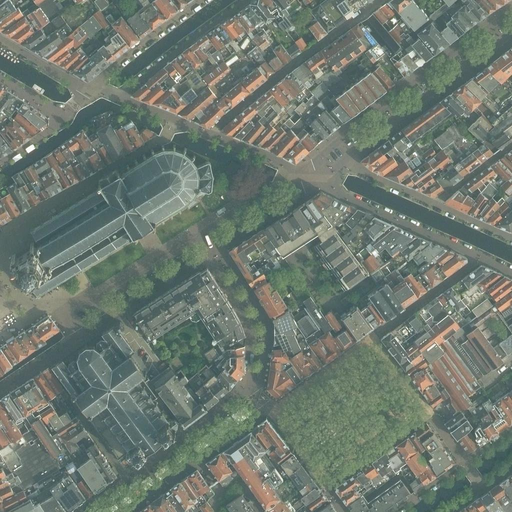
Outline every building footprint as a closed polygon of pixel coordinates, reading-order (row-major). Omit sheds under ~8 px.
[(6,0),(0,4),(0,19),(18,8),(29,0),(6,0)] [(62,14),(60,10),(63,7),(59,2),(56,4),(52,0),(44,0),(37,5),(38,8),(2,33),(20,43),(40,28),(49,21),(50,22),(52,21),(60,15),(62,14)] [(105,0),(96,0),(94,2),(101,11),(109,5),(105,0)] [(145,18),(144,19),(152,29),(166,19),(151,0),(133,0),(132,1),(136,7),(145,18)] [(151,0),(166,19),(179,10),(170,0),(151,0)] [(170,0),(179,10),(189,2),(186,0),(170,0)] [(266,25),(275,18),(272,14),(272,15),(261,0),(256,0),(251,4),(264,21),(266,25)] [(278,13),(280,16),(281,16),(283,15),(281,11),(272,0),(261,0),(272,15),(272,14),(277,11),(278,13)] [(286,0),(272,0),(281,11),(283,15),(281,16),(283,20),(278,24),(283,31),(291,25),(285,16),(301,5),(297,0),(293,0),(292,1),(289,3),(286,0)] [(346,18),(333,0),(324,0),(320,4),(336,26),(346,18)] [(333,0),(346,18),(356,11),(369,2),(367,0),(351,0),(349,2),(347,0),(333,0)] [(397,11),(401,16),(400,17),(403,20),(402,20),(433,55),(449,43),(450,42),(453,39),(457,36),(448,25),(439,16),(446,10),(451,6),(452,7),(455,4),(453,2),(454,0),(443,0),(446,3),(429,16),(430,17),(429,18),(420,8),(420,9),(412,0),(391,0),(387,3),(395,12),(396,13),(397,11)] [(451,6),(446,10),(464,31),(479,20),(461,0),(460,0),(455,4),(452,7),(451,6)] [(488,14),(489,14),(474,0),(461,0),(479,20),(480,20),(488,14)] [(474,0),(489,14),(495,9),(486,0),(474,0)] [(486,0),(495,9),(503,4),(499,0),(486,0)] [(399,23),(393,16),(396,13),(395,12),(387,3),(379,8),(388,19),(395,27),(399,23)] [(18,8),(0,19),(0,31),(2,33),(38,8),(37,5),(36,4),(28,9),(22,13),(18,8)] [(255,26),(254,27),(262,38),(264,37),(268,34),(267,35),(263,29),(262,30),(259,27),(260,26),(259,25),(264,21),(251,4),(250,5),(243,10),(255,26)] [(320,4),(310,11),(326,34),(336,26),(320,4)] [(136,7),(124,16),(141,38),(152,29),(144,19),(145,18),(136,7)] [(379,8),(372,14),(382,25),(385,22),(391,29),(395,27),(388,19),(379,8)] [(99,10),(93,16),(101,27),(103,29),(109,24),(99,10)] [(262,38),(254,27),(255,26),(243,10),(236,15),(248,32),(247,33),(248,34),(251,39),(258,45),(264,40),(262,38)] [(446,10),(439,16),(448,25),(457,36),(464,31),(446,10)] [(306,16),(312,25),(308,27),(318,40),(326,34),(310,11),(309,12),(310,13),(306,16)] [(397,43),(394,39),(388,32),(382,25),(372,14),(361,22),(366,29),(365,29),(377,44),(373,47),(368,51),(365,53),(367,56),(370,59),(373,57),(377,61),(386,53),(389,56),(395,51),(397,54),(403,50),(397,43)] [(40,28),(20,43),(43,56),(73,32),(60,15),(52,21),(57,29),(47,37),(40,28)] [(110,15),(106,18),(110,23),(129,47),(139,40),(121,17),(115,21),(110,15)] [(236,15),(228,20),(242,39),(248,34),(247,33),(248,32),(236,15)] [(88,37),(101,27),(93,16),(80,27),(80,26),(73,32),(43,56),(52,61),(67,50),(68,51),(70,49),(70,48),(73,46),(75,48),(88,37)] [(233,41),(232,39),(235,37),(239,41),(242,39),(228,20),(222,25),(233,41),(234,40),(233,41)] [(404,38),(411,45),(412,46),(426,61),(433,55),(402,20),(399,23),(395,27),(391,29),(388,32),(394,39),(397,43),(403,38),(404,38)] [(109,24),(103,29),(104,28),(109,35),(111,40),(122,53),(129,47),(110,23),(109,24)] [(236,43),(234,40),(233,41),(222,25),(214,30),(226,47),(230,44),(236,52),(240,50),(237,45),(238,44),(237,42),(236,43)] [(357,25),(351,29),(359,39),(366,49),(368,51),(373,47),(364,35),(365,34),(357,25)] [(361,55),(360,53),(366,49),(359,39),(351,29),(341,36),(357,58),(361,55)] [(214,30),(206,35),(217,50),(217,52),(213,55),(211,57),(218,65),(224,61),(219,52),(226,47),(214,30)] [(268,34),(264,37),(269,43),(273,51),(275,53),(284,65),(292,59),(302,52),(301,52),(296,44),(286,51),(281,44),(277,47),(268,34)] [(91,45),(93,49),(84,56),(89,62),(87,63),(97,74),(109,63),(96,46),(100,43),(94,35),(89,39),(90,39),(88,41),(91,45)] [(104,40),(102,41),(116,58),(122,53),(111,40),(109,35),(104,39),(104,40)] [(217,52),(217,50),(206,35),(196,43),(207,56),(211,53),(213,55),(217,52)] [(341,36),(331,44),(347,65),(357,58),(341,36)] [(301,38),(295,42),(296,44),(301,52),(302,52),(307,48),(308,47),(301,38)] [(255,47),(262,57),(265,55),(261,49),(267,44),(264,40),(258,45),(255,47)] [(100,43),(96,46),(109,63),(116,58),(102,41),(100,43)] [(203,64),(204,63),(203,62),(207,58),(215,68),(218,65),(211,57),(213,55),(211,53),(207,56),(196,43),(190,47),(203,64)] [(331,66),(329,68),(334,76),(337,75),(348,67),(347,65),(331,44),(321,51),(331,66)] [(84,56),(93,49),(91,45),(85,50),(81,46),(76,50),(73,53),(59,65),(65,68),(83,54),(84,56)] [(411,45),(405,50),(419,66),(426,61),(412,46),(411,45)] [(199,65),(205,72),(200,77),(202,79),(204,77),(210,72),(203,64),(190,47),(183,52),(195,68),(199,65)] [(67,50),(52,61),(59,65),(73,53),(70,49),(68,51),(67,50)] [(403,50),(397,54),(412,71),(419,66),(405,50),(404,49),(403,50)] [(329,68),(331,66),(321,51),(312,57),(320,69),(323,67),(325,69),(321,71),(323,73),(329,68)] [(194,69),(195,68),(183,52),(182,53),(177,58),(187,71),(186,71),(188,74),(189,73),(194,69)] [(500,57),(511,69),(511,56),(507,52),(500,57)] [(275,53),(275,54),(267,60),(269,62),(268,62),(276,71),(284,65),(275,53)] [(89,62),(84,56),(83,54),(65,68),(67,69),(74,73),(75,74),(87,63),(89,62)] [(397,54),(390,59),(404,77),(412,71),(397,54)] [(367,56),(360,61),(361,64),(362,63),(363,64),(370,59),(367,56)] [(312,57),(306,62),(313,73),(315,76),(316,78),(315,79),(319,85),(322,82),(318,77),(323,73),(321,71),(320,69),(312,57)] [(511,69),(500,57),(493,62),(508,77),(511,73),(511,69)] [(170,63),(181,76),(186,71),(187,71),(177,58),(170,63)] [(259,62),(261,65),(258,68),(267,79),(274,72),(270,67),(267,63),(263,58),(261,60),(260,58),(256,61),(258,63),(259,62)] [(210,72),(204,77),(208,81),(209,81),(211,83),(211,84),(212,85),(230,70),(224,62),(223,62),(224,61),(218,65),(215,68),(210,72)] [(310,76),(313,73),(306,62),(299,67),(311,83),(315,79),(316,78),(315,76),(311,79),(310,76)] [(493,62),(485,68),(509,91),(511,87),(511,86),(506,81),(504,81),(508,77),(493,62)] [(87,63),(75,74),(86,80),(86,81),(87,81),(88,81),(89,80),(97,74),(87,63)] [(181,76),(170,63),(164,68),(171,75),(178,82),(183,78),(181,76)] [(386,74),(387,73),(379,63),(375,66),(377,69),(371,73),(387,90),(395,84),(386,74)] [(241,81),(241,82),(250,93),(251,92),(267,79),(258,68),(257,68),(257,67),(241,81)] [(299,67),(292,72),(302,83),(305,80),(313,90),(319,85),(315,79),(311,83),(299,67)] [(151,79),(145,84),(151,90),(163,81),(171,75),(164,68),(151,79)] [(340,80),(337,75),(334,76),(329,68),(323,73),(318,77),(322,82),(325,85),(326,87),(333,82),(334,84),(340,80)] [(500,149),(511,140),(511,93),(511,92),(509,91),(485,68),(474,77),(488,91),(486,92),(501,107),(495,114),(498,117),(492,124),(496,129),(491,134),(492,135),(488,138),(500,149)] [(170,89),(151,104),(165,109),(192,87),(202,79),(200,77),(194,69),(189,73),(188,74),(183,78),(178,82),(170,89)] [(364,71),(361,74),(363,75),(380,95),(387,90),(386,90),(387,90),(371,73),(369,72),(366,74),(364,71)] [(292,72),(284,78),(304,100),(306,98),(308,101),(314,95),(311,92),(310,92),(302,83),(292,72)] [(171,75),(163,81),(170,89),(178,82),(171,75)] [(354,79),(356,82),(353,84),(368,104),(380,95),(363,75),(358,79),(357,77),(354,79)] [(165,109),(177,113),(211,84),(211,83),(209,81),(208,81),(204,77),(202,79),(192,87),(165,109)] [(493,113),(495,114),(501,107),(486,92),(488,91),(474,77),(464,84),(482,101),(493,113)] [(284,78),(276,84),(297,107),(303,102),(304,100),(284,78)] [(142,100),(151,104),(170,89),(163,81),(151,90),(152,91),(142,100)] [(221,98),(215,103),(224,113),(232,108),(250,93),(241,82),(222,98),(221,98)] [(319,85),(313,90),(311,92),(314,95),(317,99),(328,89),(326,87),(325,85),(322,82),(319,85)] [(145,84),(133,95),(134,97),(142,100),(152,91),(151,90),(145,84)] [(211,84),(177,113),(191,120),(220,94),(212,85),(211,84)] [(282,105),(285,108),(288,111),(292,108),(293,110),(297,107),(276,84),(269,90),(275,96),(278,100),(282,105)] [(337,97),(335,98),(340,103),(352,117),(353,116),(368,104),(353,84),(350,87),(348,84),(344,86),(346,88),(342,91),(340,90),(337,92),(340,94),(337,97)] [(452,93),(472,111),(482,101),(464,84),(452,93)] [(269,90),(253,103),(257,108),(268,99),(270,102),(275,96),(269,90)] [(0,101),(0,110),(1,110),(9,117),(16,109),(18,110),(24,101),(16,97),(7,91),(0,101)] [(449,95),(440,102),(453,115),(456,117),(461,113),(465,118),(472,111),(452,93),(450,95),(449,95)] [(233,136),(241,140),(241,139),(278,100),(275,96),(270,102),(268,99),(257,108),(257,109),(258,110),(246,121),(233,136)] [(285,108),(282,105),(278,100),(241,139),(250,143),(285,108)] [(24,101),(18,110),(24,114),(30,106),(24,101)] [(325,110),(326,109),(321,101),(311,110),(331,133),(339,126),(329,113),(325,110)] [(297,107),(293,110),(296,112),(301,117),(307,124),(322,140),(331,133),(311,110),(303,102),(297,107)] [(440,102),(430,109),(441,124),(453,115),(440,102)] [(215,103),(195,121),(209,128),(224,113),(215,103)] [(258,110),(257,109),(257,108),(253,103),(239,114),(246,121),(258,110)] [(335,108),(334,108),(345,121),(352,117),(340,103),(335,108)] [(30,106),(24,114),(33,122),(39,112),(30,106)] [(285,108),(250,143),(261,147),(277,131),(273,127),(287,112),(291,117),(296,112),(293,110),(292,108),(288,111),(285,108)] [(334,108),(329,113),(339,126),(345,121),(334,108)] [(24,114),(18,110),(16,109),(9,117),(32,137),(32,136),(41,130),(33,122),(24,114)] [(430,109),(421,116),(432,131),(441,124),(430,109)] [(6,128),(7,126),(23,142),(25,142),(25,141),(29,138),(30,138),(31,137),(32,137),(9,117),(1,110),(0,110),(0,119),(1,121),(0,122),(6,128)] [(33,122),(41,130),(48,125),(48,119),(39,112),(33,122)] [(492,124),(498,117),(495,114),(493,113),(485,121),(480,116),(470,126),(467,124),(464,126),(482,143),(488,138),(492,135),(491,134),(496,129),(492,124)] [(239,114),(221,130),(233,136),(246,121),(239,114)] [(421,116),(412,123),(423,137),(432,131),(421,116)] [(289,119),(284,123),(290,129),(270,150),(283,156),(293,146),(298,140),(302,136),(299,133),(307,124),(301,117),(294,124),(289,119)] [(0,131),(9,142),(11,145),(14,149),(14,148),(22,143),(23,143),(23,142),(7,126),(6,128),(0,122),(1,121),(0,119),(0,131)] [(121,122),(112,128),(116,133),(127,153),(136,147),(126,130),(121,122)] [(261,147),(270,150),(290,129),(284,123),(277,131),(261,147)] [(412,123),(402,130),(414,144),(416,143),(423,137),(412,123)] [(434,140),(441,150),(442,149),(449,157),(453,163),(458,159),(464,154),(469,150),(475,146),(475,145),(473,143),(474,141),(472,140),(471,141),(464,132),(460,131),(461,130),(454,123),(446,129),(446,130),(434,140)] [(127,153),(116,133),(112,128),(110,124),(97,132),(97,133),(114,160),(127,153)] [(307,124),(299,133),(302,136),(298,140),(308,152),(322,140),(307,124)] [(135,125),(126,130),(136,147),(144,142),(145,142),(139,132),(135,125)] [(93,127),(94,128),(91,130),(94,134),(88,137),(105,166),(114,161),(114,160),(97,133),(97,132),(94,127),(93,127)] [(139,132),(145,142),(150,139),(153,137),(156,135),(156,134),(146,129),(145,130),(143,129),(139,132)] [(83,130),(75,136),(85,151),(96,170),(105,166),(88,137),(83,130)] [(407,149),(408,151),(411,155),(415,151),(423,160),(425,158),(427,161),(437,154),(432,148),(424,154),(416,143),(414,144),(402,130),(397,134),(405,145),(406,144),(409,147),(407,149)] [(0,156),(0,157),(1,157),(8,152),(11,150),(12,150),(9,147),(7,144),(0,134),(0,156)] [(397,134),(388,140),(393,146),(394,145),(398,150),(400,151),(402,152),(407,158),(411,155),(408,151),(407,149),(409,147),(406,144),(405,145),(397,134)] [(74,136),(67,142),(81,164),(88,175),(96,170),(85,151),(75,136),(74,137),(74,136)] [(488,138),(482,143),(483,144),(493,154),(500,149),(488,138)] [(284,156),(284,157),(285,157),(285,158),(294,163),(296,162),(308,152),(298,140),(293,146),(283,156),(284,157),(284,156)] [(388,140),(378,148),(388,159),(397,152),(404,160),(407,158),(402,152),(400,151),(398,150),(394,145),(393,146),(388,140)] [(474,141),(473,143),(475,145),(475,146),(487,158),(493,154),(483,144),(480,147),(474,141)] [(67,142),(60,147),(80,180),(88,175),(81,164),(67,142)] [(475,146),(469,150),(481,163),(487,158),(475,146)] [(11,263),(13,266),(15,269),(20,278),(21,278),(23,282),(24,283),(22,287),(21,287),(21,288),(22,288),(24,292),(24,293),(25,294),(26,293),(30,293),(31,293),(32,293),(34,291),(33,290),(34,290),(36,294),(34,295),(34,296),(35,298),(37,296),(39,298),(40,298),(41,297),(40,295),(39,295),(40,294),(46,290),(47,291),(49,290),(48,289),(55,285),(56,285),(57,284),(62,281),(63,280),(64,280),(65,279),(66,278),(72,275),(74,274),(74,273),(81,269),(82,272),(84,271),(83,269),(83,268),(84,267),(89,264),(90,264),(91,263),(98,259),(100,261),(102,260),(101,259),(100,258),(101,257),(107,253),(107,254),(109,253),(109,252),(115,248),(117,251),(119,250),(118,248),(117,247),(118,246),(124,243),(125,243),(127,242),(126,241),(129,239),(130,240),(133,237),(134,238),(135,240),(137,238),(136,237),(152,227),(153,229),(154,228),(153,226),(154,225),(153,225),(157,223),(157,222),(160,221),(161,222),(163,221),(162,219),(168,215),(168,216),(169,217),(172,216),(171,214),(170,214),(177,210),(178,212),(180,211),(179,209),(185,205),(188,209),(189,208),(189,209),(199,202),(198,201),(198,200),(197,200),(198,199),(201,199),(205,194),(206,192),(208,193),(211,190),(212,188),(211,188),(211,187),(212,178),(214,178),(213,175),(212,175),(210,165),(210,163),(207,161),(205,162),(205,163),(196,167),(194,162),(192,160),(193,160),(194,159),(192,157),(191,158),(190,158),(184,154),(185,153),(185,151),(184,151),(183,150),(182,152),(175,150),(175,148),(173,147),(173,149),(172,150),(165,150),(165,149),(164,148),(162,148),(162,150),(155,153),(154,151),(152,153),(153,154),(147,158),(146,156),(144,158),(145,159),(139,163),(137,161),(135,163),(136,164),(136,165),(130,169),(130,168),(130,169),(129,167),(128,165),(126,166),(124,168),(120,170),(119,169),(118,170),(117,170),(116,169),(111,173),(110,173),(105,176),(104,177),(99,180),(99,181),(98,182),(100,184),(98,185),(99,187),(97,189),(98,190),(95,192),(93,193),(86,197),(84,198),(77,203),(77,202),(75,203),(76,204),(69,208),(68,208),(67,209),(60,213),(58,214),(58,215),(51,219),(51,218),(49,220),(43,224),(41,225),(40,226),(33,230),(33,229),(31,231),(29,232),(30,234),(32,233),(40,244),(40,245),(36,247),(34,242),(31,244),(34,248),(18,258),(15,254),(12,256),(15,260),(14,261),(11,263)] [(59,147),(54,151),(73,183),(80,180),(60,147),(59,148),(59,147)] [(361,161),(361,162),(372,170),(388,159),(378,148),(361,161)] [(427,161),(399,182),(411,187),(434,170),(434,171),(440,166),(439,165),(449,157),(442,149),(441,150),(437,154),(427,161)] [(469,150),(464,154),(476,167),(481,163),(469,150)] [(54,151),(53,151),(53,152),(45,157),(64,188),(73,183),(54,151)] [(404,160),(383,175),(399,182),(427,161),(425,158),(423,160),(415,151),(411,155),(407,158),(404,160)] [(388,159),(372,170),(373,170),(372,171),(383,175),(404,160),(397,152),(388,159)] [(464,154),(458,159),(470,171),(476,167),(464,154)] [(511,162),(505,155),(499,160),(511,174),(511,162)] [(45,157),(39,161),(57,192),(64,189),(64,188),(45,157)] [(451,164),(453,163),(449,157),(439,165),(440,166),(434,171),(434,170),(411,187),(420,192),(435,180),(436,181),(445,174),(442,171),(451,164)] [(453,163),(451,164),(462,177),(470,171),(458,159),(453,163)] [(506,182),(501,187),(510,197),(511,194),(511,174),(499,160),(491,165),(500,175),(506,182)] [(39,161),(33,165),(51,195),(57,192),(39,161)] [(451,164),(442,171),(445,174),(453,183),(462,177),(451,164)] [(33,165),(24,170),(30,181),(34,186),(34,188),(42,200),(51,195),(33,165)] [(490,167),(483,171),(490,179),(496,174),(490,167)] [(24,170),(19,173),(26,183),(30,181),(24,170)] [(483,171),(477,176),(483,183),(486,187),(491,182),(489,179),(490,179),(483,171)] [(18,173),(13,177),(16,182),(31,207),(37,203),(30,191),(26,183),(19,173),(18,173)] [(435,180),(420,192),(434,198),(444,190),(453,183),(445,174),(436,181),(435,180)] [(486,187),(483,183),(477,176),(471,181),(477,188),(481,192),(482,192),(486,187)] [(471,181),(464,186),(470,191),(471,192),(477,188),(471,181)] [(6,186),(22,212),(31,207),(16,182),(7,188),(6,186)] [(6,186),(0,189),(0,195),(13,217),(22,212),(6,186)] [(445,202),(445,203),(456,208),(465,197),(467,195),(470,191),(464,186),(445,202)] [(486,187),(482,192),(481,192),(480,193),(489,200),(492,197),(497,192),(492,187),(489,189),(486,187)] [(42,200),(34,188),(30,191),(37,203),(42,200)] [(340,218),(337,215),(349,206),(321,192),(313,197),(332,223),(338,218),(339,219),(340,218)] [(474,201),(466,212),(475,217),(489,200),(480,193),(474,201)] [(504,202),(504,201),(508,197),(504,194),(497,202),(492,197),(489,200),(475,217),(483,220),(504,202)] [(0,225),(13,217),(0,195),(0,225)] [(465,197),(456,208),(466,212),(474,201),(467,195),(465,197)] [(263,228),(280,253),(274,257),(281,267),(279,268),(284,275),(292,269),(283,257),(318,234),(319,236),(322,240),(314,247),(321,257),(319,259),(328,270),(330,269),(333,273),(337,279),(335,280),(344,292),(364,276),(369,282),(372,279),(369,275),(354,254),(344,241),(339,234),(335,228),(331,224),(332,223),(313,197),(312,198),(305,202),(272,224),(272,225),(264,230),(264,229),(263,228)] [(504,202),(483,220),(485,221),(492,224),(511,207),(511,203),(508,207),(504,202)] [(337,215),(340,218),(339,219),(338,218),(332,223),(331,224),(335,228),(358,210),(349,206),(337,215)] [(511,207),(492,224),(494,225),(510,231),(511,229),(511,207)] [(358,210),(335,228),(339,234),(366,213),(358,210)] [(366,213),(339,234),(344,241),(373,217),(366,213)] [(373,217),(344,241),(354,254),(391,225),(374,217),(373,217)] [(391,225),(354,254),(369,275),(379,267),(384,263),(378,257),(381,255),(378,251),(404,231),(398,228),(391,225)] [(256,233),(274,257),(280,253),(263,228),(256,233)] [(404,231),(378,251),(381,255),(387,250),(392,257),(418,237),(413,234),(413,235),(404,231)] [(256,233),(250,237),(268,262),(275,271),(279,268),(281,267),(274,257),(256,233)] [(250,237),(240,243),(258,269),(268,262),(250,237)] [(424,249),(423,248),(430,242),(418,237),(392,257),(384,263),(379,267),(380,270),(391,263),(395,268),(396,268),(397,267),(405,263),(412,257),(415,255),(416,256),(424,249)] [(423,248),(424,249),(416,256),(415,255),(412,257),(418,264),(423,260),(426,263),(431,259),(437,255),(438,256),(447,250),(439,246),(430,242),(423,248)] [(241,267),(247,277),(252,285),(265,278),(275,271),(268,262),(258,269),(240,243),(230,250),(231,252),(234,257),(235,258),(236,260),(237,261),(240,266),(240,267),(241,267)] [(437,255),(431,259),(438,267),(456,253),(447,250),(438,256),(437,255)] [(435,269),(443,279),(467,261),(466,258),(456,253),(438,267),(435,269)] [(426,263),(417,269),(420,272),(424,277),(425,278),(432,287),(443,279),(435,269),(438,267),(431,259),(426,263)] [(397,267),(396,268),(417,297),(418,297),(426,291),(419,281),(417,283),(411,274),(412,272),(405,263),(397,267)] [(479,266),(462,280),(468,288),(493,270),(482,266),(479,266)] [(379,267),(369,275),(372,279),(378,286),(379,285),(385,281),(383,278),(385,276),(380,270),(379,267)] [(170,290),(133,314),(150,340),(164,331),(184,318),(189,315),(197,310),(201,317),(220,346),(228,341),(229,343),(245,336),(241,325),(241,322),(240,321),(232,307),(214,279),(208,270),(207,268),(200,273),(199,271),(198,272),(191,276),(184,280),(183,281),(177,285),(176,286),(172,288),(170,290)] [(385,276),(383,278),(385,281),(404,306),(405,306),(417,297),(396,268),(395,268),(385,276)] [(463,293),(462,294),(468,303),(504,276),(493,270),(468,288),(462,293),(463,293)] [(424,277),(420,272),(415,276),(412,272),(411,274),(417,283),(419,281),(426,291),(432,287),(425,278),(424,277)] [(468,303),(465,305),(470,312),(472,311),(476,316),(492,305),(487,299),(490,296),(494,301),(511,287),(511,279),(504,276),(468,303)] [(265,278),(252,285),(272,320),(289,310),(270,279),(267,281),(265,278)] [(462,280),(451,287),(465,305),(468,303),(462,294),(463,293),(462,293),(468,288),(462,280)] [(378,286),(366,295),(385,320),(404,307),(404,306),(385,281),(379,285),(378,286)] [(132,288),(134,292),(130,294),(133,298),(138,294),(136,291),(139,288),(137,285),(132,288)] [(361,287),(356,291),(360,296),(365,292),(361,287)] [(443,293),(443,294),(458,312),(461,310),(466,316),(470,312),(465,305),(451,287),(443,293)] [(468,317),(465,320),(467,323),(460,328),(466,336),(478,326),(511,302),(511,301),(511,290),(492,305),(476,316),(471,321),(468,317)] [(437,297),(450,315),(449,316),(459,328),(460,329),(460,328),(467,323),(465,320),(458,312),(443,294),(437,297)] [(348,295),(340,301),(344,306),(352,300),(348,295)] [(366,307),(360,311),(373,328),(379,324),(385,320),(366,295),(360,299),(366,307)] [(303,302),(307,307),(305,308),(304,308),(308,314),(297,323),(296,322),(295,322),(293,319),(295,322),(293,323),(291,324),(289,326),(290,326),(291,328),(292,328),(297,335),(301,333),(305,339),(323,365),(343,351),(334,338),(329,331),(333,328),(334,328),(330,322),(325,315),(317,302),(316,303),(311,296),(303,302)] [(449,316),(450,315),(437,297),(414,314),(427,331),(437,344),(444,339),(459,328),(449,316)] [(357,306),(343,316),(343,317),(341,318),(346,325),(348,328),(348,327),(357,340),(359,339),(371,330),(373,328),(360,311),(357,306)] [(289,311),(289,310),(272,320),(273,320),(274,323),(274,334),(291,328),(290,326),(289,326),(291,324),(293,323),(295,322),(293,318),(294,317),(290,312),(289,311)] [(331,311),(325,315),(330,322),(334,328),(333,328),(335,332),(345,325),(346,325),(341,318),(339,316),(337,312),(334,315),(331,311)] [(414,314),(407,320),(420,336),(427,331),(414,314)] [(48,315),(34,326),(44,340),(45,340),(59,330),(48,315)] [(497,315),(491,319),(494,324),(497,324),(502,321),(497,315)] [(391,332),(381,339),(405,371),(413,365),(413,366),(422,359),(426,365),(443,352),(437,344),(427,331),(420,336),(407,320),(391,332)] [(52,366),(52,367),(55,370),(55,371),(60,378),(61,378),(63,382),(65,385),(66,386),(71,392),(71,393),(70,393),(74,398),(74,397),(87,415),(87,416),(88,416),(95,427),(97,429),(98,430),(99,432),(99,433),(100,433),(102,436),(103,437),(105,440),(105,441),(106,442),(109,445),(108,445),(109,446),(112,449),(111,449),(112,450),(115,454),(116,455),(118,458),(118,459),(119,459),(121,462),(121,463),(122,462),(127,458),(128,460),(128,461),(129,461),(132,461),(132,462),(133,462),(133,461),(134,460),(135,461),(136,460),(137,462),(139,461),(138,459),(139,458),(139,457),(139,456),(142,454),(142,455),(143,454),(143,455),(143,454),(144,455),(145,454),(146,455),(147,454),(146,452),(148,451),(147,451),(149,450),(150,451),(152,449),(156,446),(160,443),(162,442),(161,441),(163,440),(164,439),(166,441),(167,440),(166,438),(167,437),(172,434),(173,433),(174,434),(175,433),(174,432),(176,431),(175,430),(176,429),(177,430),(177,429),(177,428),(177,425),(178,425),(178,424),(177,424),(181,422),(160,395),(154,399),(150,393),(147,396),(141,388),(143,387),(137,379),(145,373),(149,371),(148,369),(148,370),(135,352),(134,351),(132,348),(131,347),(127,342),(127,341),(126,341),(122,335),(122,334),(120,332),(124,329),(125,328),(124,328),(125,328),(124,327),(120,323),(120,322),(119,322),(117,324),(115,325),(114,325),(114,326),(103,333),(102,333),(102,334),(102,335),(102,334),(106,340),(103,339),(102,339),(102,338),(100,338),(101,339),(98,342),(97,341),(96,342),(97,343),(96,347),(95,346),(95,344),(94,344),(93,346),(87,346),(86,344),(85,344),(85,345),(86,346),(81,350),(79,349),(78,350),(80,351),(78,357),(76,357),(76,358),(78,358),(79,361),(74,360),(74,359),(73,359),(73,360),(70,362),(69,362),(68,363),(69,363),(68,368),(63,360),(63,359),(62,360),(62,359),(62,360),(59,362),(56,363),(56,364),(52,366)] [(34,326),(25,332),(37,349),(47,343),(45,340),(44,340),(34,326)] [(511,351),(511,332),(511,333),(493,346),(478,326),(466,336),(491,369),(503,361),(501,359),(511,351)] [(348,328),(334,338),(343,351),(356,341),(357,340),(348,327),(348,328)] [(274,334),(274,337),(283,334),(294,351),(297,350),(301,351),(302,351),(316,370),(323,365),(305,339),(301,333),(297,335),(292,328),(291,328),(274,334)] [(459,328),(444,339),(480,387),(481,388),(484,386),(479,379),(491,369),(466,336),(460,328),(460,329),(459,328)] [(25,332),(16,338),(28,355),(37,349),(25,332)] [(273,345),(273,347),(280,344),(287,355),(294,351),(283,334),(274,337),(273,345)] [(223,345),(222,346),(223,349),(227,348),(244,346),(245,336),(229,343),(229,344),(223,345)] [(11,341),(8,343),(20,361),(28,355),(16,338),(11,341)] [(444,399),(444,400),(443,401),(454,417),(455,417),(461,413),(461,412),(467,408),(473,404),(472,403),(467,397),(480,387),(444,339),(437,344),(443,352),(426,365),(437,380),(440,384),(449,396),(444,399)] [(14,365),(20,361),(8,343),(2,347),(14,365)] [(288,369),(284,363),(289,359),(287,355),(280,344),(273,347),(271,361),(271,362),(280,362),(281,387),(286,392),(295,385),(285,370),(288,369)] [(229,354),(244,354),(244,346),(227,348),(229,354)] [(0,362),(6,371),(14,365),(2,347),(0,348),(0,362)] [(213,348),(204,354),(209,363),(213,360),(214,362),(225,353),(225,351),(222,353),(218,347),(215,350),(213,348)] [(301,351),(290,359),(303,379),(316,370),(302,351),(301,351)] [(225,353),(214,362),(216,365),(217,366),(220,363),(235,382),(237,379),(243,372),(243,362),(232,362),(229,354),(227,356),(225,353)] [(244,354),(229,354),(232,362),(243,362),(244,354)] [(169,362),(169,363),(175,371),(183,365),(177,356),(169,362)] [(288,369),(285,370),(295,385),(303,379),(290,359),(289,359),(284,363),(288,369)] [(413,365),(405,371),(406,371),(410,376),(415,372),(421,369),(426,365),(422,359),(413,366),(413,365)] [(270,392),(273,395),(277,398),(286,392),(281,387),(280,362),(271,362),(270,369),(269,378),(267,389),(270,392)] [(211,365),(208,367),(211,370),(228,390),(229,390),(235,382),(220,363),(217,366),(216,365),(214,368),(211,365)] [(198,376),(208,367),(206,365),(186,382),(207,408),(207,407),(208,407),(218,399),(203,382),(198,376)] [(145,373),(137,379),(143,387),(141,388),(147,396),(150,393),(154,399),(160,395),(181,422),(184,426),(185,424),(192,420),(197,416),(205,409),(206,409),(205,409),(200,402),(198,404),(188,390),(187,391),(182,384),(187,380),(184,376),(179,380),(177,377),(175,374),(174,373),(170,367),(166,370),(151,381),(146,375),(147,375),(145,373)] [(49,368),(41,373),(56,396),(58,395),(59,396),(61,395),(59,392),(64,389),(49,368)] [(440,384),(437,380),(435,381),(426,369),(422,372),(421,369),(415,372),(410,376),(422,393),(432,386),(430,384),(433,382),(436,387),(440,384)] [(210,376),(203,382),(218,399),(228,390),(211,370),(208,373),(210,376)] [(41,373),(33,378),(48,400),(53,397),(64,414),(68,411),(62,402),(67,399),(68,398),(69,397),(67,394),(62,397),(61,395),(59,396),(58,395),(56,396),(41,373)] [(55,412),(48,400),(33,378),(22,386),(42,416),(53,432),(56,430),(48,417),(55,412)] [(430,384),(432,386),(422,393),(428,401),(439,393),(444,399),(449,396),(440,384),(436,387),(433,382),(430,384)] [(22,386),(10,393),(31,423),(42,416),(22,386)] [(511,397),(508,392),(501,398),(505,403),(511,413),(511,397)] [(10,393),(0,399),(0,401),(15,423),(22,418),(25,423),(24,424),(24,425),(29,431),(34,428),(31,423),(10,393)] [(439,393),(428,401),(433,408),(443,401),(444,400),(444,399),(439,393)] [(481,396),(472,403),(473,404),(474,407),(484,400),(481,396)] [(511,413),(505,403),(501,398),(493,403),(503,416),(509,425),(511,423),(511,422),(511,413)] [(494,421),(491,423),(498,433),(505,428),(507,426),(509,425),(503,416),(501,416),(489,399),(482,404),(494,421)] [(0,401),(0,427),(10,443),(15,450),(32,439),(33,441),(36,439),(35,437),(38,435),(34,428),(29,431),(27,432),(26,432),(22,435),(15,423),(0,401)] [(498,433),(491,423),(494,421),(482,404),(476,409),(475,407),(469,411),(475,419),(477,418),(480,422),(482,421),(485,426),(481,429),(488,440),(489,439),(495,435),(495,434),(497,433),(498,433)] [(55,412),(48,417),(56,430),(53,432),(42,416),(31,423),(34,428),(38,435),(41,438),(61,468),(64,465),(65,466),(73,461),(68,454),(79,446),(76,441),(88,433),(76,416),(73,418),(68,411),(64,414),(59,417),(55,412)] [(452,418),(445,424),(451,432),(467,420),(461,413),(455,417),(454,417),(453,418),(452,418)] [(469,430),(472,427),(476,423),(477,424),(480,422),(477,418),(475,419),(470,424),(467,420),(451,432),(457,439),(469,431),(469,430)] [(266,420),(259,425),(275,447),(283,441),(266,420)] [(476,437),(475,439),(480,445),(487,441),(488,440),(481,429),(485,426),(482,421),(480,422),(477,424),(475,426),(476,427),(474,431),(476,437)] [(426,423),(414,432),(422,442),(433,433),(426,423)] [(275,447),(259,425),(252,431),(265,451),(272,460),(276,457),(279,455),(275,449),(276,448),(275,447)] [(0,427),(0,448),(10,443),(0,427)] [(252,431),(224,451),(232,462),(245,481),(267,511),(289,511),(284,504),(297,494),(293,488),(287,480),(276,488),(255,459),(265,451),(252,431)] [(469,431),(457,439),(468,454),(480,445),(475,439),(469,431)] [(414,432),(408,437),(418,451),(422,457),(428,453),(430,452),(441,444),(434,434),(433,433),(422,442),(414,432)] [(88,433),(76,441),(79,446),(82,444),(83,445),(91,439),(88,433)] [(17,461),(21,467),(11,472),(16,479),(0,488),(0,500),(52,474),(53,476),(59,472),(58,470),(61,468),(41,438),(38,435),(35,437),(36,439),(33,441),(32,439),(15,450),(20,459),(17,461)] [(402,454),(405,459),(418,451),(408,437),(395,446),(402,454)] [(108,482),(111,480),(111,479),(112,478),(113,479),(113,478),(116,476),(116,475),(103,456),(91,439),(83,445),(82,444),(79,446),(82,451),(86,448),(108,483),(108,482)] [(275,447),(276,448),(275,449),(279,455),(288,448),(283,441),(275,447)] [(441,444),(430,452),(433,456),(435,455),(445,469),(454,463),(441,444)] [(79,446),(68,454),(73,461),(78,467),(86,478),(84,479),(95,492),(108,483),(86,448),(82,451),(79,446)] [(393,461),(400,471),(400,472),(410,465),(405,459),(402,454),(395,446),(385,452),(392,462),(393,461)] [(279,455),(276,457),(280,463),(293,453),(288,448),(279,455)] [(232,462),(224,451),(206,463),(219,481),(218,481),(222,485),(229,486),(232,484),(229,480),(232,478),(229,473),(232,471),(228,465),(232,462)] [(428,466),(422,457),(418,451),(405,459),(410,465),(416,474),(418,473),(422,470),(428,466)] [(387,480),(400,471),(393,461),(392,462),(385,452),(373,462),(387,480)] [(433,466),(431,467),(437,475),(445,469),(435,455),(433,456),(430,452),(428,453),(430,461),(433,466)] [(285,469),(289,474),(301,465),(293,453),(280,463),(285,469)] [(428,466),(422,470),(430,480),(437,475),(431,467),(433,466),(430,461),(428,453),(422,457),(428,466)] [(94,492),(95,492),(84,479),(86,478),(78,467),(73,461),(65,466),(70,472),(88,497),(91,493),(92,494),(94,492)] [(373,462),(362,469),(374,485),(377,489),(381,485),(383,483),(387,480),(373,462)] [(0,477),(11,471),(7,465),(0,469),(0,477)] [(301,465),(289,474),(293,480),(298,488),(299,488),(311,479),(301,465)] [(410,465),(400,472),(415,492),(424,485),(425,484),(418,473),(416,474),(410,465)] [(50,486),(55,493),(67,511),(68,511),(86,499),(65,468),(60,472),(59,472),(53,476),(57,482),(50,486)] [(367,490),(374,485),(362,469),(355,474),(367,490)] [(195,471),(193,473),(192,473),(188,476),(200,493),(204,491),(210,498),(215,494),(209,487),(197,470),(196,470),(197,470),(195,471)] [(422,470),(418,473),(425,484),(430,481),(430,480),(422,470)] [(11,471),(0,477),(0,488),(16,479),(11,472),(11,471)] [(0,500),(0,506),(3,511),(50,486),(57,482),(53,476),(52,474),(0,500)] [(336,490),(346,505),(359,495),(361,494),(367,490),(355,474),(336,487),(336,490)] [(511,475),(501,483),(511,498),(511,475)] [(186,478),(185,478),(183,479),(183,480),(181,481),(179,483),(199,510),(201,509),(203,511),(212,511),(213,511),(200,494),(200,493),(188,476),(187,476),(187,477),(186,478)] [(297,494),(284,504),(289,511),(296,511),(322,493),(311,479),(299,488),(298,488),(296,489),(295,487),(293,488),(297,494)] [(386,511),(411,494),(402,481),(371,503),(373,505),(369,508),(359,495),(346,505),(351,511),(386,511)] [(196,511),(199,510),(179,483),(179,482),(173,487),(172,487),(171,488),(170,489),(186,511),(196,511)] [(503,509),(504,511),(511,511),(511,498),(501,483),(490,490),(503,509)] [(37,511),(44,509),(39,502),(55,493),(50,486),(3,511),(37,511)] [(186,511),(170,489),(164,494),(176,511),(186,511)] [(480,497),(490,511),(504,511),(503,509),(490,490),(489,491),(489,492),(488,492),(489,492),(486,493),(483,495),(482,496),(480,497)] [(67,511),(55,493),(39,502),(44,509),(45,511),(67,511)] [(322,493),(296,511),(310,511),(312,511),(316,508),(319,505),(323,503),(327,500),(327,499),(322,493)] [(162,505),(167,511),(176,511),(164,494),(159,497),(156,500),(156,499),(156,500),(161,506),(162,505)] [(253,511),(241,495),(226,505),(230,511),(253,511)] [(474,502),(481,511),(490,511),(480,497),(479,498),(476,501),(475,501),(474,502)] [(156,500),(152,503),(150,504),(155,511),(167,511),(162,505),(161,506),(156,500)] [(468,505),(467,506),(471,511),(481,511),(474,502),(473,502),(472,503),(468,505)] [(336,511),(330,503),(317,511),(316,511),(336,511)]
